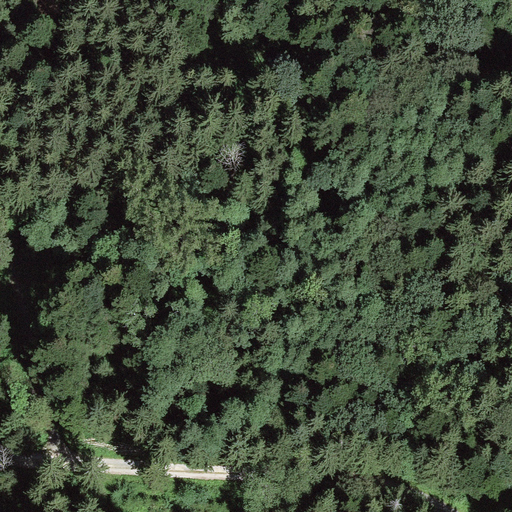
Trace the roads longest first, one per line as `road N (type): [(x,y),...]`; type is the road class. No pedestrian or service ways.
road 1 (track): [(0,457),(358,481),(448,511)]
road 2 (track): [(0,224),(51,461)]
